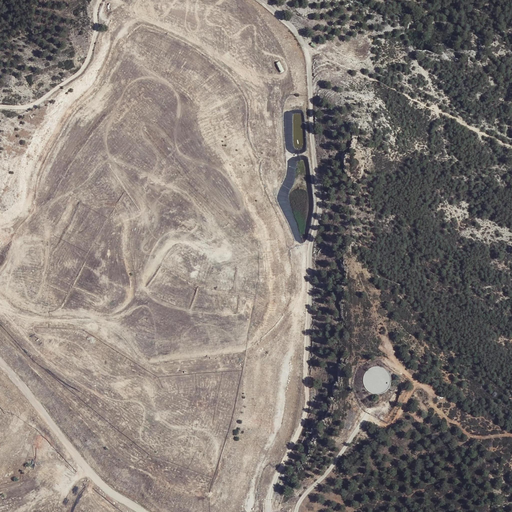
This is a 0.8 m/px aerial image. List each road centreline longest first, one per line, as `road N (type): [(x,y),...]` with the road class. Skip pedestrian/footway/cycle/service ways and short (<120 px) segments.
road 1 (track): [(511,149),(321,52),(306,53)]
road 2 (track): [(102,0),(84,67),(42,102),(0,106)]
